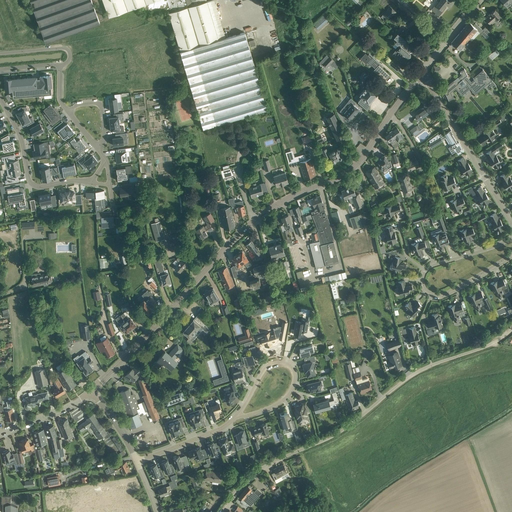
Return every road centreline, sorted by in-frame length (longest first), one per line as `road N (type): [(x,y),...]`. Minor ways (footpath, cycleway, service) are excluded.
road 1 (tertiary): [(91,391),(238,233),(286,198),(350,170),(421,72)]
road 2 (residential): [(223,511),(253,473),(335,434),(413,374),(511,329)]
road 3 (residential): [(511,254),(443,294),(427,292),(423,280),(430,266),(511,238)]
road 4 (unknown): [(286,198),(311,265),(336,266),(343,254),(321,184)]
road 5 (residential): [(511,221),(421,72)]
road 6 (residential): [(238,414),(266,369),(286,364),(293,382),(284,398),(245,415)]
road 7 (residential): [(0,98),(32,185),(90,182)]
road 8 (track): [(194,282),(186,228),(165,232),(156,179)]
